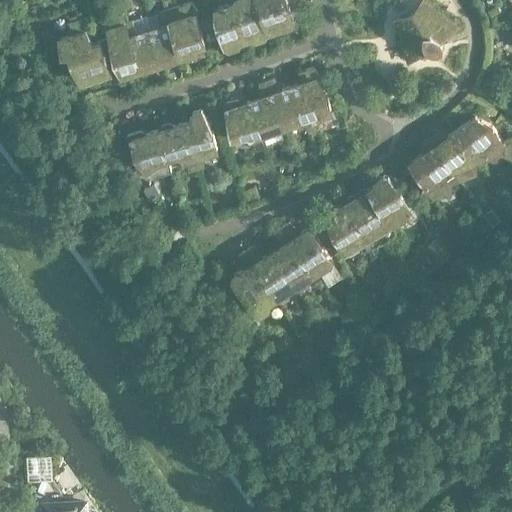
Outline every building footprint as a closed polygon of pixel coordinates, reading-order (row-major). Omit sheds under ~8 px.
[(267,30),(256,0),(235,0),(235,1),(247,36),(253,35),(257,37),(265,34),(267,30)] [(256,0),(267,30),(291,21),(293,18),(287,0),(256,0)] [(448,32),(451,32),(453,22),(425,0),(418,9),(407,17),(397,20),(408,58),(410,57),(410,55),(418,56),(419,53),(427,47),(436,53),(442,48),(439,38),(448,32)] [(167,9),(167,10),(167,9),(181,55),(184,54),(185,57),(198,55),(197,45),(205,42),(196,12),(198,11),(191,1),(167,9)] [(247,36),(235,1),(216,7),(217,17),(226,44),(230,46),(239,43),(241,39),(247,36)] [(111,37),(101,40),(111,70),(119,68),(122,73),(140,68),(130,34),(122,9),(114,11),(116,24),(109,27),(111,37)] [(167,9),(167,10),(160,12),(162,25),(153,27),(163,60),(181,55),(167,9)] [(81,79),(111,70),(101,40),(93,42),(86,29),(87,28),(82,18),(69,22),(72,32),(61,36),(63,52),(70,52),(73,63),(81,79)] [(163,60),(153,27),(130,34),(140,68),(163,60)] [(301,82),(292,85),(303,118),(309,130),(316,127),(315,118),(331,109),(326,88),(324,89),(317,76),(319,75),(314,66),(299,71),(301,82)] [(274,77),(267,79),(283,125),(303,118),(292,85),(282,88),(282,89),(278,90),(276,81),(274,77)] [(283,125),(267,79),(260,82),(260,87),(264,95),(261,97),(260,96),(251,99),(262,132),(283,125)] [(265,145),(262,132),(251,99),(240,103),(238,99),(226,101),(232,135),(249,132),(258,148),(265,145)] [(192,119),(184,121),(197,167),(205,165),(202,151),(218,146),(213,129),(202,109),(193,111),(192,119)] [(476,116),(456,130),(476,158),(499,150),(511,155),(511,137),(504,140),(493,126),(476,116)] [(197,167),(184,121),(174,124),(170,122),(162,124),(160,128),(168,154),(180,151),(184,156),(190,169),(197,167)] [(168,154),(160,128),(147,132),(143,130),(127,134),(133,153),(137,152),(146,165),(159,157),(168,154)] [(476,158),(456,130),(445,137),(438,130),(431,135),(453,166),(459,178),(476,172),(476,158)] [(453,166),(431,135),(424,140),(428,149),(411,161),(427,184),(425,188),(435,195),(450,189),(451,181),(459,178),(453,166)] [(375,184),(369,187),(395,229),(390,222),(412,209),(401,190),(397,189),(388,176),(384,174),(376,179),(375,184)] [(154,183),(144,189),(149,199),(160,193),(154,183)] [(255,186),(243,190),(247,202),(260,198),(255,186)] [(395,229),(369,187),(357,195),(354,194),(348,197),(347,201),(346,201),(372,243),(376,243),(392,233),(395,229)] [(372,243),(346,201),(340,205),(336,204),(328,209),(327,213),(336,227),(335,232),(346,250),(350,251),(358,246),(359,242),(368,236),(372,243)] [(492,209),(484,213),(492,223),(500,217),(492,209)] [(289,220),(283,225),(311,269),(317,266),(319,268),(323,269),(331,264),(332,260),(312,228),(308,227),(301,231),(289,220)] [(311,269),(283,225),(276,229),(280,238),(284,242),(280,248),(274,252),(293,281),(295,280),(298,282),(301,283),(304,282),(306,279),(307,276),(306,273),(311,269)] [(453,228),(442,235),(452,250),(463,242),(453,228)] [(440,235),(425,246),(437,263),(452,252),(440,235)] [(253,244),(246,248),(275,293),(277,291),(279,294),(283,294),(286,293),(288,291),(289,287),(288,284),(293,281),(274,252),(268,256),(261,256),(260,251),(253,244)] [(275,293),(246,248),(240,252),(245,267),(235,273),(234,278),(255,311),(260,312),(268,307),(269,303),(266,298),(275,293)] [(393,278),(385,283),(391,293),(399,288),(393,278)] [(349,305),(340,312),(348,324),(358,317),(349,305)] [(42,503),(42,500),(35,500),(35,511),(84,511),(84,505),(85,505),(84,501),(42,503)]
